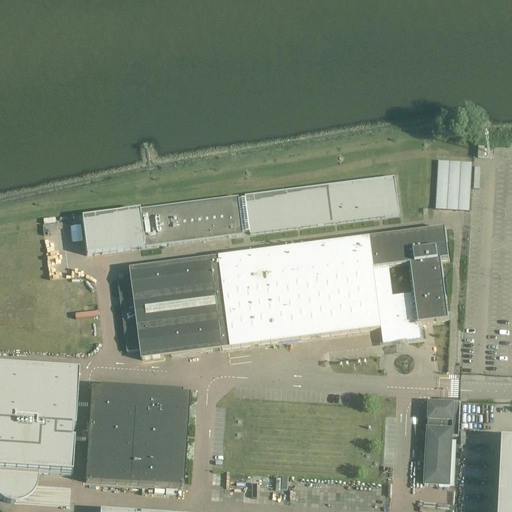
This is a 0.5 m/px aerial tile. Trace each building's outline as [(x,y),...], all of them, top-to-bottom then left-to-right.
[(438,162),(435,211),(469,213),(472,164),(438,162)] [(238,199),(81,219),(86,257),(243,237),(243,234),(249,234),(250,236),(399,217),(395,179),(245,198),(245,200),(239,201),(238,199)] [(448,261),(445,230),(444,230),(444,231),(369,240),(380,330),(381,330),(383,345),(420,340),(418,326),(448,322),(440,262),(448,261)] [(380,330),(369,240),(210,261),(222,351),(380,330)] [(222,351),(210,261),(130,271),(131,281),(118,283),(127,353),(140,352),(142,361),(222,351)] [(71,478),(74,443),(71,443),(72,432),(74,432),(78,375),(0,370),(0,499),(0,500),(3,502),(7,504),(10,505),(13,505),(15,474),(38,475),(71,478)] [(85,484),(134,487),(140,390),(99,387),(99,390),(91,390),(85,484)] [(140,390),(134,487),(183,490),(189,393),(140,390)] [(456,442),(451,441),(452,438),(458,438),(460,406),(453,405),(453,403),(444,402),(444,405),(428,404),(427,422),(429,422),(428,430),(427,430),(425,467),(423,467),(422,472),(425,472),(424,487),(448,488),(448,502),(452,502),(453,488),(454,488),(456,442)] [(511,511),(511,441),(502,441),(498,511),(511,511)] [(38,475),(15,474),(13,505),(17,504),(21,504),(25,502),(29,500),(31,498),(33,495),(36,491),(37,488),(38,475)]
